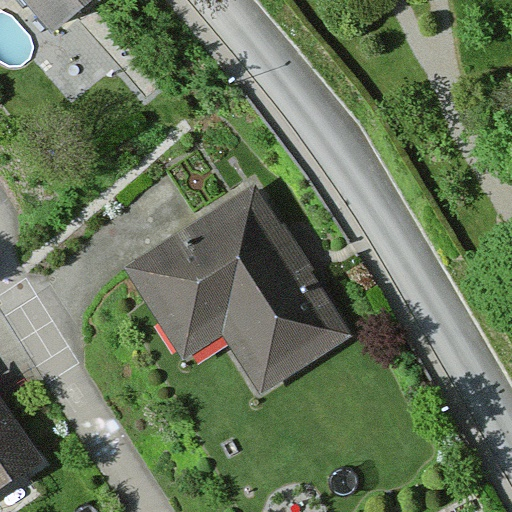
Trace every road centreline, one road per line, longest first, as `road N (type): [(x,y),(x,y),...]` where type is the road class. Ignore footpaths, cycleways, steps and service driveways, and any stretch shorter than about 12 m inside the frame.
road 1 (unclassified): [(511,432),(343,154),(222,0)]
road 2 (residential): [(159,511),(0,244)]
road 3 (track): [(511,240),(436,64),(426,0)]
